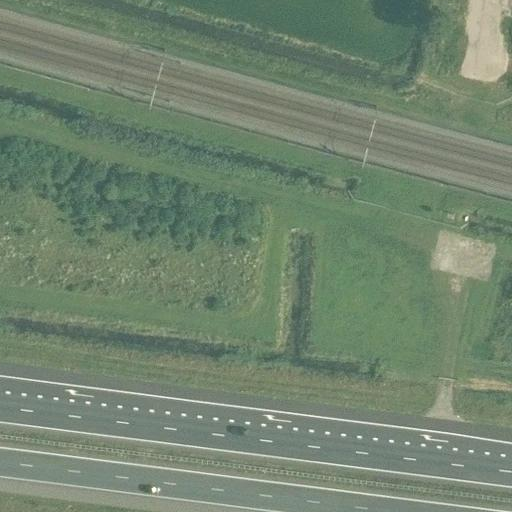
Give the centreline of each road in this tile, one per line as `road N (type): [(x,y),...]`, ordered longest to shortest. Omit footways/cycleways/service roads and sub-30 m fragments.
road 1 (motorway): [(511,472),(0,408)]
road 2 (track): [(438,238),(0,125)]
road 3 (motorway): [(0,463),(381,511)]
